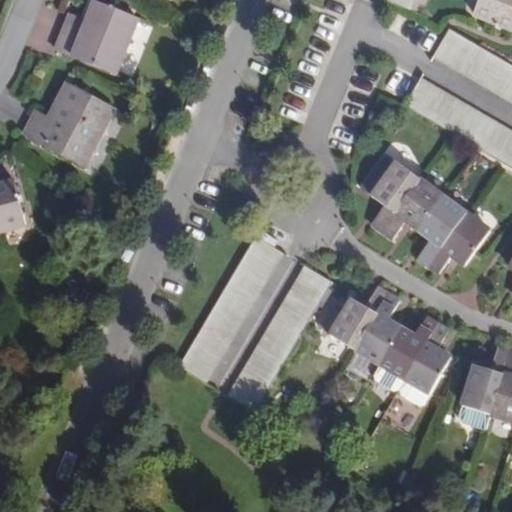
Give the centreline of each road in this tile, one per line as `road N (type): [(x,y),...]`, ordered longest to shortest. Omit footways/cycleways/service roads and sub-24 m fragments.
road 1 (residential): [(194,141),(83,418),(62,511)]
road 2 (residential): [(291,186),(294,258),(220,390)]
road 3 (residential): [(511,118),(355,28)]
road 4 (residential): [(291,186),(355,28)]
road 5 (residential): [(254,0),(194,141)]
